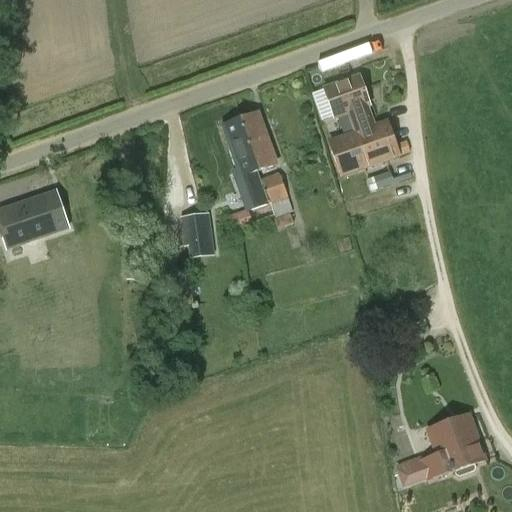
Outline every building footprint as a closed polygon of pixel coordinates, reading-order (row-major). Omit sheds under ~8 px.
[(365,109),(370,108),(359,79),(324,91),(334,120),(349,115),(355,134),(372,128),(365,109)] [(259,173),(275,167),(257,115),(240,121),(250,152),(249,153),(256,173),(259,173)] [(238,182),(248,212),(229,219),(234,233),(275,218),(276,220),(293,214),(279,175),(258,183),(256,174),(259,173),(256,173),(249,153),(250,152),(240,121),(223,127),(242,181),(238,182)] [(372,128),(355,134),(329,144),(343,180),(399,159),(385,123),(372,128)] [(379,190),(396,184),(391,171),(374,177),(379,190)] [(0,208),(0,219),(9,245),(71,223),(58,187),(0,208)] [(188,249),(212,245),(208,216),(184,219),(188,249)] [(426,396),(439,390),(433,376),(420,382),(426,396)] [(437,458),(478,444),(469,417),(428,431),(437,458)] [(472,467),(485,463),(478,444),(437,458),(422,464),(428,483),(456,473),(458,480),(474,475),(472,467)]
